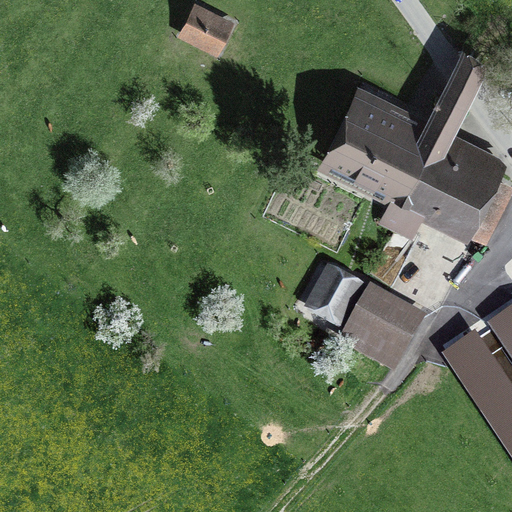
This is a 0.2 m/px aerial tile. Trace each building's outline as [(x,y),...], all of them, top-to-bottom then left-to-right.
[(229,26),(195,9),(178,44),(211,61),(229,26)] [(461,104),(442,94),(440,97),(439,96),(434,107),(436,108),(423,134),(361,102),(333,157),(396,190),(381,218),(412,233),(427,204),(485,234),(508,190),(490,181),(496,171),(441,143),(454,118),(456,119),(462,107),(460,106),(461,104)] [(336,276),(316,265),(294,302),(314,314),(310,322),(330,334),(354,293),(333,281),(336,276)] [(417,321),(372,296),(346,342),(391,368),(417,321)] [(511,316),(450,357),(511,449),(511,316)]
